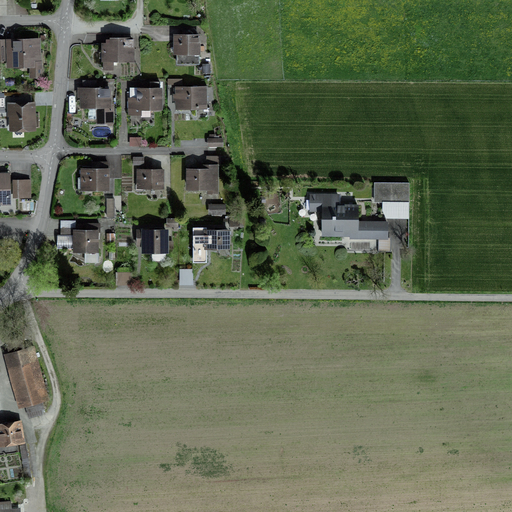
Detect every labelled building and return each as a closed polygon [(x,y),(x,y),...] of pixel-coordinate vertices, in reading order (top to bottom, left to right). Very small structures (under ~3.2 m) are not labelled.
[(198,37),(176,37),(177,64),(199,63),(198,37)] [(114,46),(106,46),(107,72),(118,72),(118,64),(139,64),(139,49),(131,49),(131,39),(114,39),(114,46)] [(45,40),(8,42),(10,70),(33,69),(34,80),(47,80),(45,40)] [(211,88),(178,89),(179,111),(211,111),(211,88)] [(140,100),(131,100),(132,116),(147,116),(147,111),(169,111),(169,89),(140,89),(140,100)] [(115,90),(85,91),(85,111),(115,110),(115,90)] [(38,105),(10,105),(11,134),(39,133),(38,105)] [(144,140),(132,140),(132,149),(145,149),(144,140)] [(208,170),(190,171),(191,191),(222,191),(221,157),(208,157),(208,170)] [(146,160),(134,160),(134,168),(146,168),(146,160)] [(112,169),(84,171),(85,193),(113,192),(112,169)] [(164,172),(140,173),(140,191),(165,190),(164,172)] [(13,174),(0,174),(0,206),(14,206),(13,174)] [(33,182),(16,183),(16,201),(33,200),(33,182)] [(412,185),(377,186),(377,203),(412,203),(412,185)] [(343,195),(313,195),(313,213),(325,212),(325,234),(354,234),(354,241),(392,241),(392,223),(365,223),(364,205),(343,206),(343,195)] [(117,201),(108,201),(108,218),(116,219),(117,201)] [(227,205),(211,206),(211,217),(227,217),(227,205)] [(180,220),(169,220),(169,228),(180,228),(180,220)] [(207,228),(193,228),(193,262),(207,262),(207,247),(228,247),(227,230),(207,230),(207,228)] [(102,230),(76,231),(77,254),(102,253),(102,230)] [(167,231),(141,231),(141,255),(167,254),(167,231)] [(191,269),(181,269),(180,284),(191,284),(191,269)] [(130,275),(118,275),(118,284),(130,284),(130,275)] [(34,346),(3,355),(18,409),(49,401),(34,346)] [(21,421),(0,424),(0,446),(25,443),(21,421)] [(22,511),(21,500),(0,502),(0,511),(22,511)]
